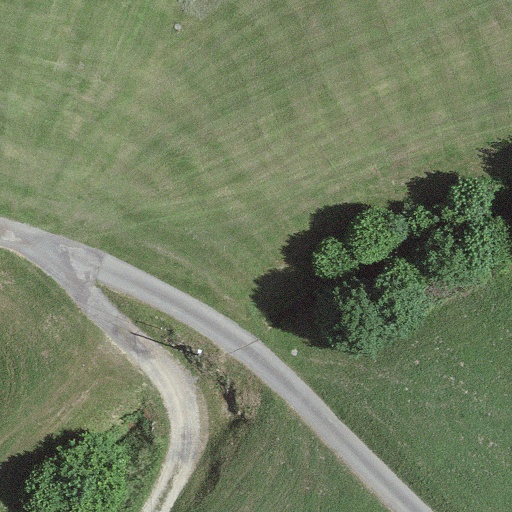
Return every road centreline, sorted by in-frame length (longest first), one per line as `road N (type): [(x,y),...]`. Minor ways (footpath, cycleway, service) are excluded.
road 1 (unclassified): [(0,235),(141,291),(259,376),(417,511)]
road 2 (track): [(43,249),(186,389),(206,433),(169,511)]
